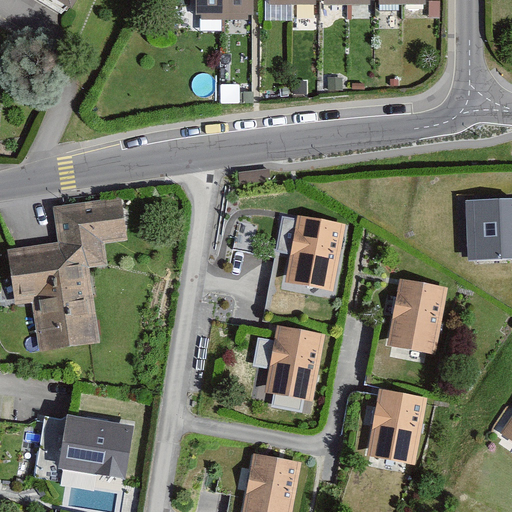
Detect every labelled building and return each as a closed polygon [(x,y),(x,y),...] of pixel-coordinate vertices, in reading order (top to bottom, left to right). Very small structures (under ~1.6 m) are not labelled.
[(206,0),(206,24),(234,25),(234,0),(206,0)] [(235,0),(234,25),(262,26),(263,0),(235,0)] [(293,0),(263,0),(264,12),(293,13),(293,0)] [(322,0),(293,0),(293,13),(322,13),(322,0)] [(347,14),(347,0),(322,0),(322,13),(347,14)] [(375,0),(347,0),(347,14),(375,14),(375,0)] [(404,0),(375,0),(375,14),(404,15),(404,0)] [(434,0),(404,0),(404,15),(435,16),(434,0)] [(511,197),(466,200),(469,259),(511,256),(511,197)] [(65,244),(17,250),(24,305),(41,303),(47,349),(100,343),(91,265),(105,263),(102,242),(128,239),(123,201),(60,208),(65,244)] [(298,215),(286,281),(336,290),(348,224),(298,215)] [(405,279),(393,343),(436,350),(447,287),(405,279)] [(284,326),(272,390),(318,396),(330,335),(284,326)] [(383,389),(370,452),(416,461),(428,398),(383,389)] [(511,412),(498,434),(511,442),(511,412)] [(67,413),(58,468),(126,479),(135,425),(67,413)] [(260,453),(250,511),(295,511),(304,460),(260,453)]
